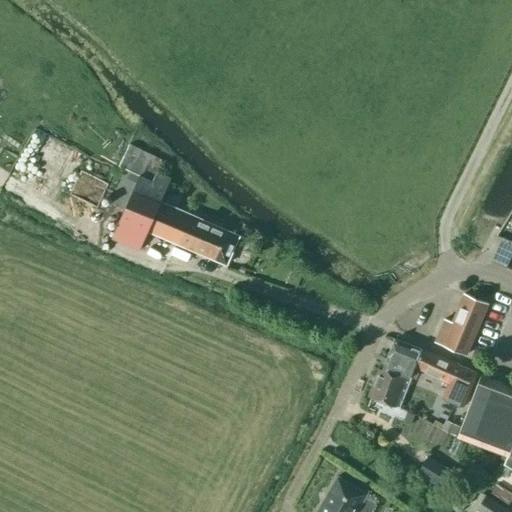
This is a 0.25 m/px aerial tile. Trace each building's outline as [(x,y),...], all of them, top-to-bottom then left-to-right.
[(225,266),(238,235),(159,201),(171,177),(158,171),(162,160),(128,147),(119,168),(126,171),(111,202),(125,208),(111,238),(139,250),(147,230),(225,266)] [(81,173),(72,191),(96,203),(106,185),(81,173)] [(511,251),(511,241),(500,236),(490,260),(505,267),(511,251)] [(442,344),(466,355),(488,303),(464,293),(452,322),(445,319),(435,341),(442,344)] [(409,377),(413,366),(420,349),(394,339),(383,367),(383,368),(382,370),(378,369),(368,395),(399,407),(411,377),(409,377)] [(413,366),(449,381),(442,397),(462,406),(477,373),(420,349),(413,366)] [(511,387),(480,375),(457,436),(506,455),(503,464),(511,469),(511,387)] [(459,425),(445,419),(441,429),(455,435),(459,425)] [(453,472),(427,455),(416,472),(442,489),(453,472)] [(494,469),(493,455),(480,456),(481,470),(494,469)] [(511,487),(511,471),(500,464),(493,476),(511,487)] [(355,511),(366,493),(337,476),(316,511),(355,511)] [(511,496),(511,494),(496,484),(490,492),(507,504),(511,496)] [(481,511),(507,511),(508,510),(484,495),(476,508),(481,511)]
